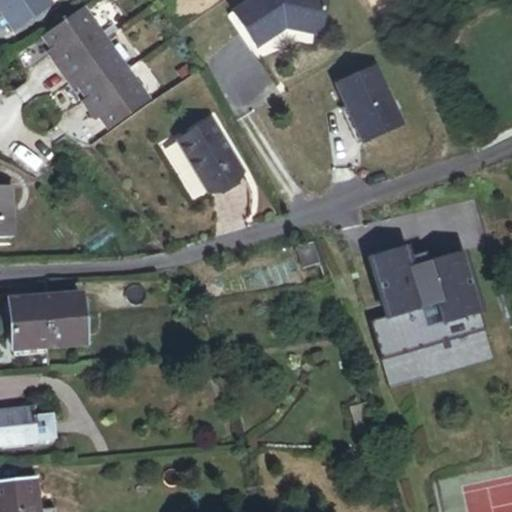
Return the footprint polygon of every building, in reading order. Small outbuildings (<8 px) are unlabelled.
[(0,0),(0,2),(27,38),(68,6),(63,0),(0,0)] [(327,29),(331,0),(251,0),(238,10),(264,44),(292,23),(327,29)] [(264,44),(238,10),(234,13),(266,56),(270,53),(264,44)] [(122,129),(164,100),(102,12),(60,41),(69,53),(64,57),(84,85),(89,82),(100,98),(96,101),(107,117),(112,114),(122,129)] [(413,116),(386,64),(347,83),(356,100),(374,136),(413,116)] [(374,136),(356,100),(351,102),(369,138),(374,136)] [(241,175),(211,123),(177,142),(207,194),(241,175)] [(309,286),(326,281),(315,242),(297,248),(309,286)] [(489,329),(466,251),(431,261),(428,251),(410,256),(408,246),(371,257),(388,315),(371,320),(383,360),(489,329)] [(68,338),(68,332),(87,331),(86,313),(92,313),(90,296),(84,297),(84,295),(47,298),(51,340),(68,338)] [(51,346),(51,340),(47,298),(11,301),(15,349),(51,346)] [(51,346),(88,343),(87,331),(68,332),(68,338),(51,340),(51,346)] [(364,406),(350,410),(356,430),(370,425),(364,406)] [(33,438),(53,437),(51,413),(31,414),(31,408),(0,410),(0,442),(33,440),(33,438)] [(0,511),(39,511),(35,475),(0,479),(0,511)]
